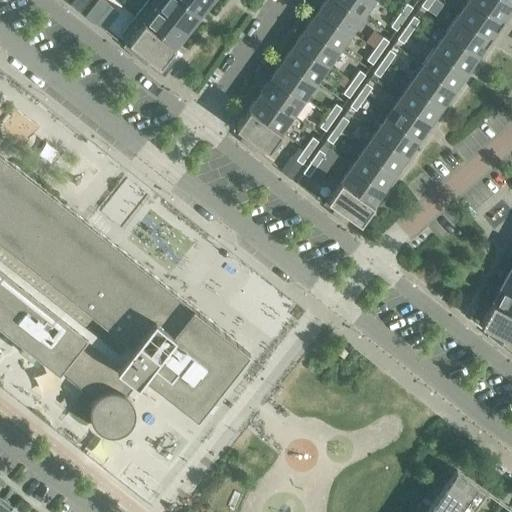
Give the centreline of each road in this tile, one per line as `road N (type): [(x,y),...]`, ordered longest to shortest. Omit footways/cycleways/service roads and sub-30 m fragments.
road 1 (residential): [(160,171),(511,447)]
road 2 (residential): [(368,260),(197,124)]
road 3 (residential): [(0,46),(160,171)]
road 4 (residential): [(197,124),(38,0)]
road 5 (residential): [(511,138),(368,260)]
road 6 (residential): [(511,372),(368,260)]
road 7 (residential): [(197,124),(286,0)]
road 8 (residential): [(0,436),(94,511)]
